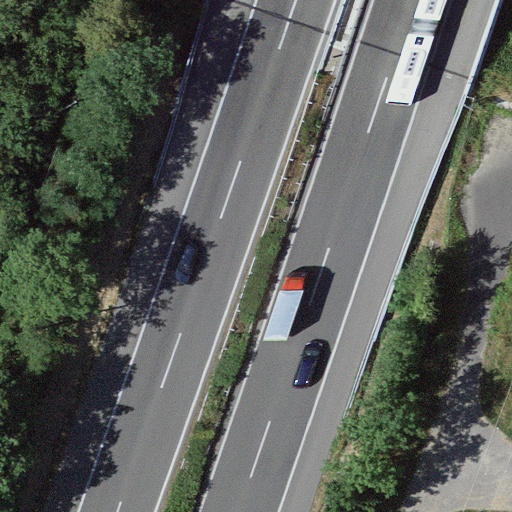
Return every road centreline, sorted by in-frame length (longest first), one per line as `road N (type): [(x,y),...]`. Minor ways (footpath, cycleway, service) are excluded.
road 1 (motorway): [(297,0),(118,511)]
road 2 (motorway): [(239,511),(413,0)]
road 3 (track): [(421,511),(452,445),(482,280),(511,206)]
